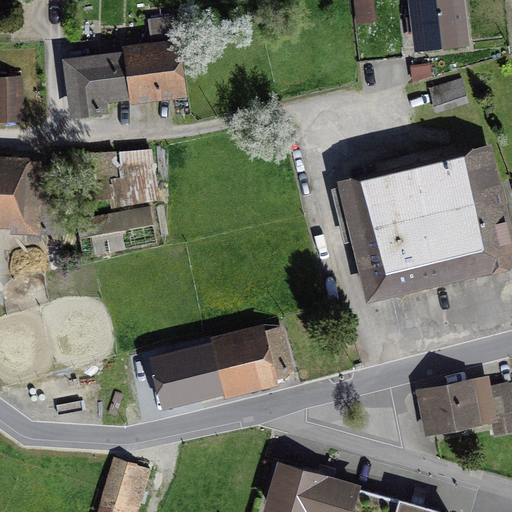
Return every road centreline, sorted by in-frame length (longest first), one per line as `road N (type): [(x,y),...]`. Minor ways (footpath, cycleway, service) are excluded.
road 1 (residential): [(0,136),(178,131),(398,91)]
road 2 (residential): [(0,413),(29,434),(124,441),(269,406)]
road 3 (residential): [(511,488),(320,437),(269,406)]
road 4 (residential): [(269,406),(511,346)]
